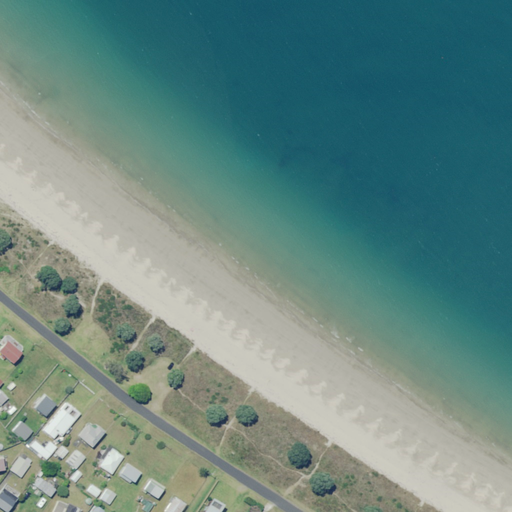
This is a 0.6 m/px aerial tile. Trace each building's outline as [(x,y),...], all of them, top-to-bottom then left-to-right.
[(22,349),(5,335),(0,341),(0,345),(1,346),(0,347),(0,355),(10,364),(22,349)] [(52,405),(42,397),(33,409),(43,417),(52,405)] [(16,409),(13,406),(7,412),(10,415),(16,409)] [(76,416),(67,409),(64,412),(60,409),(41,431),(52,439),(56,434),(59,437),(76,416)] [(30,431),(19,421),(11,431),(23,440),(30,431)] [(91,431),(85,425),(76,436),(89,448),(102,432),(95,427),(91,431)] [(48,442),(45,446),(35,438),(28,446),(45,460),(55,448),(48,442)] [(55,453),(61,459),(67,452),(61,446),(55,453)] [(121,457),(110,449),(97,467),(109,475),(121,457)] [(83,458),(74,451),(65,462),(74,469),(83,458)] [(8,470),(20,478),(29,465),(28,464),(31,461),(26,458),(24,461),(18,457),(8,470)] [(137,473),(125,465),(118,475),(131,483),(137,473)] [(80,475),(75,471),(69,479),(74,483),(80,475)] [(31,485),(47,496),(53,488),(37,477),(31,485)] [(162,488),(148,479),(141,490),(155,499),(162,488)] [(5,511),(18,495),(4,485),(0,490),(0,510),(2,511),(5,511)] [(99,491),(89,485),(85,492),(94,498),(99,491)] [(113,495),(105,489),(98,499),(107,505),(113,495)] [(177,511),(182,505),(172,498),(163,511),(162,511),(177,511)] [(146,511),(151,506),(141,499),(139,503),(143,505),(139,511),(140,511),(146,511)] [(216,511),(220,506),(210,500),(202,511),(216,511)] [(66,504),(65,505),(57,501),(51,511),(77,511),(79,510),(66,504)]
